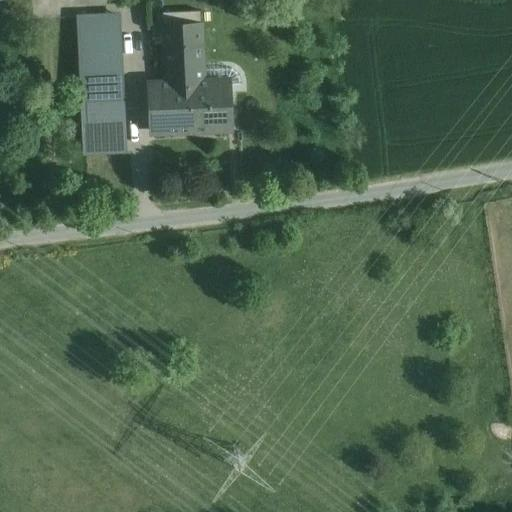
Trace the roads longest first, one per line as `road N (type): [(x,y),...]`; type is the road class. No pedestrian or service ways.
road 1 (residential): [(0,244),(511,166)]
road 2 (unknown): [(155,220),(135,0)]
